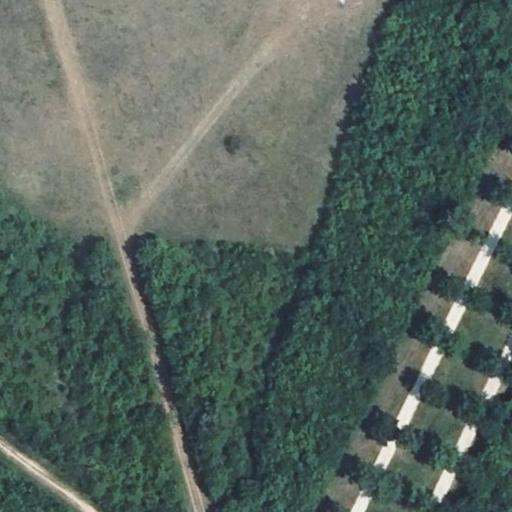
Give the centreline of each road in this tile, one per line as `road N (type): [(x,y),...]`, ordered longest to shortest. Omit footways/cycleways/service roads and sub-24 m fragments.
road 1 (track): [(359,511),(511,200),(511,346),(430,511)]
road 2 (track): [(201,511),(51,0)]
